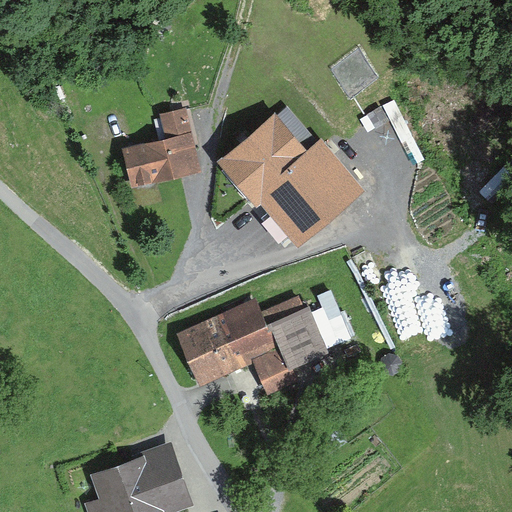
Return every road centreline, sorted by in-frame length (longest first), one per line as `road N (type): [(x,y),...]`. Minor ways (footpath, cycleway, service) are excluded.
road 1 (track): [(239,511),(142,321),(0,188)]
road 2 (track): [(142,321),(201,240),(204,126),(250,0)]
